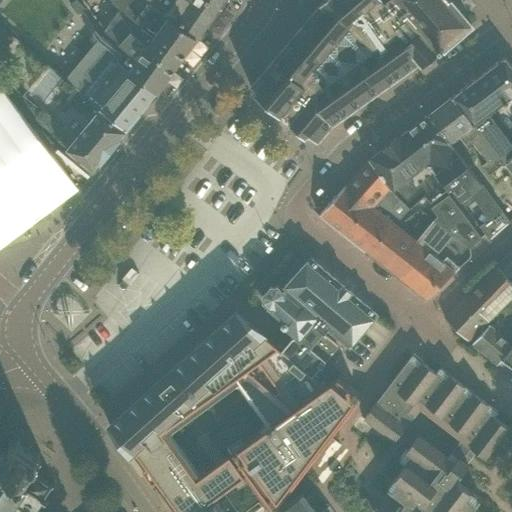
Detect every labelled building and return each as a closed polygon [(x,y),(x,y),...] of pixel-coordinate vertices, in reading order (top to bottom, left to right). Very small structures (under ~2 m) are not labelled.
[(76,0),(74,0),(70,4),(77,13),(84,8),(76,0)] [(110,0),(118,10),(121,14),(134,0),(110,0)] [(145,0),(166,19),(197,38),(222,0),(145,0)] [(306,133),(318,142),(331,124),(418,62),(423,65),(471,24),(458,8),(463,0),(324,0),(320,5),(250,86),(255,89),(253,93),(305,136),(306,133)] [(148,3),(129,27),(135,36),(148,45),(146,47),(174,69),(197,38),(166,19),(148,3)] [(118,10),(104,29),(131,55),(126,61),(132,66),(129,70),(128,71),(129,72),(158,93),(174,69),(146,47),(148,45),(135,36),(129,27),(121,14),(118,10)] [(13,38),(0,27),(0,44),(2,51),(13,38)] [(101,35),(64,79),(76,89),(126,131),(129,128),(128,128),(155,97),(158,93),(129,72),(128,71),(129,70),(118,61),(124,54),(101,35)] [(511,65),(504,56),(479,75),(500,104),(511,94),(511,65)] [(479,75),(451,96),(490,144),(504,162),(511,155),(511,140),(489,112),(500,104),(479,75)] [(0,86),(0,85),(0,247),(78,189),(0,86)] [(126,131),(76,89),(66,100),(89,120),(67,148),(93,170),(126,131)] [(438,106),(428,114),(450,144),(460,136),(470,148),(474,145),(487,162),(482,166),(490,175),(505,164),(504,162),(490,144),(451,96),(438,106)] [(213,111),(221,117),(229,107),(221,101),(213,111)] [(387,145),(368,159),(383,179),(392,191),(393,189),(411,207),(425,196),(432,202),(449,188),(459,199),(469,192),(474,199),(488,217),(478,225),(489,240),(510,221),(450,144),(428,114),(387,145)] [(368,159),(345,185),(365,200),(375,209),(377,207),(380,205),(391,212),(401,202),(397,199),(392,191),(383,179),(368,159)] [(345,185),(318,215),(368,253),(394,222),(377,207),(375,209),(365,200),(345,185)] [(449,194),(431,208),(437,215),(434,220),(453,234),(470,246),(481,237),(449,194)] [(419,242),(394,273),(426,298),(457,269),(459,267),(446,257),(443,261),(435,255),(453,234),(434,220),(417,241),(419,242)] [(394,222),(368,253),(394,273),(419,242),(417,241),(394,222)] [(511,251),(510,250),(495,265),(511,283),(511,251)] [(270,285),(263,294),(263,297),(263,301),(266,303),(265,305),(284,321),(281,324),(295,335),(293,337),(292,336),(281,349),(312,376),(326,359),(337,345),(323,333),(327,327),(349,346),(377,314),(310,257),(295,273),(291,278),(281,288),(278,285),(274,285),(270,285)] [(511,283),(495,265),(445,318),(469,339),(511,294),(511,283)] [(236,311),(109,424),(130,454),(172,511),(193,511),(211,500),(228,487),(229,487),(229,486),(235,482),(234,480),(232,481),(228,475),(236,469),(242,477),(244,476),(247,473),(269,504),(273,510),(360,397),(358,395),(348,388),(348,387),(335,378),(324,386),(312,376),(281,349),(236,311)] [(498,363),(502,358),(511,344),(511,342),(489,323),(484,327),(472,344),(498,363)] [(511,344),(502,358),(511,365),(511,344)] [(412,354),(390,383),(420,407),(423,402),(474,441),(470,446),(485,458),(508,428),(494,417),(498,411),(440,367),(436,372),(412,354)] [(384,391),(364,417),(394,440),(414,414),(384,391)] [(405,501),(396,511),(468,511),(480,498),(456,480),(468,464),(458,456),(454,461),(418,434),(407,449),(399,459),(405,464),(387,488),(392,491),(405,501)] [(1,449),(0,448),(0,511),(36,511),(56,483),(33,468),(42,454),(16,436),(7,448),(6,447),(2,448),(1,449)] [(217,511),(211,503),(199,511),(314,511),(302,496),(301,494),(274,511),(224,511),(223,510),(219,511),(217,511)]
